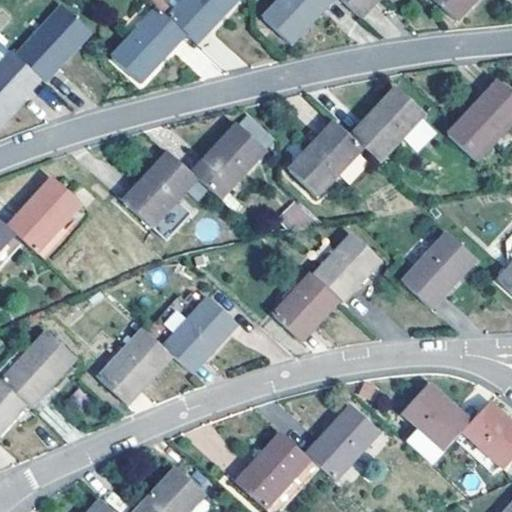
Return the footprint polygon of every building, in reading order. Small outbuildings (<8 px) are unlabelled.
[(186,37),(190,41),(202,28),(208,33),(239,0),(184,0),(167,19),(179,31),(186,37)] [(320,5),(323,0),(279,0),(263,19),(293,46),(325,9),(320,5)] [(323,0),(320,5),(325,9),(333,0),(323,0)] [(367,1),(374,7),(379,0),(340,0),(355,14),(367,1)] [(432,0),(458,22),(477,0),(432,0)] [(362,20),(374,7),(367,1),(355,14),(362,20)] [(35,75),(38,78),(51,64),(57,70),(91,34),(62,7),(16,56),(35,75)] [(166,45),(179,31),(167,19),(157,10),(113,58),(141,84),(173,51),(166,45)] [(190,41),(196,46),(208,33),(202,28),(190,41)] [(166,45),(173,51),(186,37),(179,31),(166,45)] [(0,66),(8,58),(0,50),(0,66)] [(8,58),(0,66),(0,124),(28,93),(23,88),(35,75),(16,56),(12,53),(8,58)] [(40,80),(45,84),(57,70),(51,64),(38,78),(40,80)] [(23,88),(28,93),(40,80),(38,78),(35,75),(23,88)] [(498,83),(485,96),(491,102),(503,88),(498,83)] [(511,126),(511,96),(503,88),(491,102),(485,96),(447,137),(477,165),(511,126)] [(368,131),(356,143),(364,150),(380,165),(424,116),(396,89),(363,125),(368,131)] [(334,122),(322,136),(328,142),(340,128),(334,122)] [(351,137),(356,143),(368,131),(363,125),(351,137)] [(210,167),(198,180),(221,202),(266,152),(238,126),(204,162),(210,167)] [(328,142),(322,136),(289,172),(317,199),(364,150),(356,143),(351,137),(340,128),(328,142)] [(169,154),(135,190),(141,195),(129,208),(152,230),(198,180),(192,174),(169,154)] [(192,174),(198,180),(210,167),(204,162),(192,174)] [(25,220),(12,233),(15,236),(37,256),(81,205),(52,180),(19,215),(25,220)] [(141,195),(135,190),(123,203),(129,208),(141,195)] [(278,214),(292,236),(313,223),(299,201),(278,214)] [(7,228),(12,233),(25,220),(19,215),(7,228)] [(0,222),(0,251),(15,236),(12,233),(7,228),(0,222)] [(403,284),(425,305),(438,292),(443,297),(475,262),(447,236),(403,284)] [(313,278),(336,299),(349,287),(354,292),(381,264),(352,237),(313,278)] [(503,279),(511,268),(511,238),(509,243),(508,264),(498,275),(503,279)] [(499,283),(511,295),(511,268),(503,279),(499,283)] [(273,318),(296,339),(308,325),(313,331),(340,302),(336,299),(313,278),(311,276),(273,318)] [(340,302),(343,305),(354,292),(349,287),(336,299),(340,302)] [(431,310),(443,297),(438,292),(425,305),(431,310)] [(180,297),(146,334),(163,349),(206,302),(197,294),(192,293),(184,301),(180,297)] [(173,359),(186,371),(198,357),(204,362),(238,327),(208,299),(206,302),(163,349),(173,359)] [(308,325),(296,339),(301,344),(313,331),(308,325)] [(98,381),(122,403),(134,388),(140,393),(173,359),(163,349),(146,334),(143,332),(98,381)] [(1,384),(25,405),(38,392),(43,397),(76,360),(46,334),(19,364),(1,384)] [(192,376),(204,362),(198,357),(186,371),(192,376)] [(0,382),(1,384),(19,364),(14,358),(0,372),(0,382)] [(0,436),(26,406),(25,405),(1,384),(0,382),(0,436)] [(454,416),(459,411),(430,386),(403,413),(419,428),(406,442),(431,466),(463,432),(466,428),(454,416)] [(134,388),(122,403),(127,407),(140,393),(134,388)] [(26,406),(31,411),(43,397),(38,392),(25,405),(26,406)] [(505,471),(511,463),(511,423),(490,403),(472,422),(466,428),(463,432),(505,471)] [(351,407),(318,443),(323,448),(311,461),(319,469),(335,483),(381,433),(351,407)] [(454,416),(466,428),(472,422),(459,411),(454,416)] [(265,510),(309,461),(305,456),(282,435),(248,471),(254,477),(241,491),(265,510)] [(323,448),(318,443),(305,456),(309,461),(311,461),(323,448)] [(266,511),(279,511),(319,469),(311,461),(309,461),(265,510),(266,511)] [(190,511),(205,497),(176,468),(137,510),(139,511),(190,511)] [(235,485),(241,491),(254,477),(248,471),(235,485)] [(112,511),(101,501),(91,511),(112,511)]
